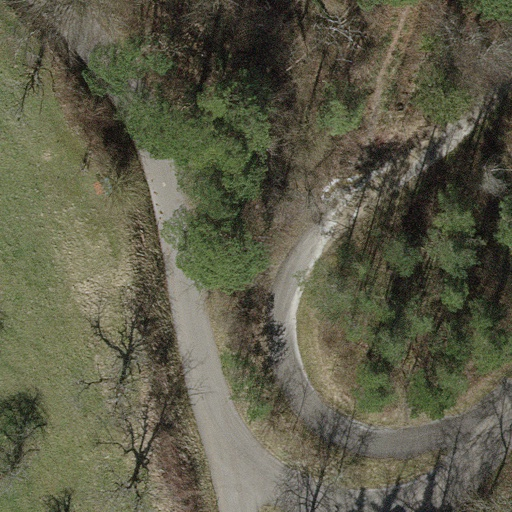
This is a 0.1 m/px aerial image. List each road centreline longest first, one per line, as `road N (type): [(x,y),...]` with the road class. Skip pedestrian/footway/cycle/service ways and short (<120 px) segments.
road 1 (unclassified): [(236,456),(211,388),(169,175),(105,54),(49,0)]
road 2 (track): [(351,211),(320,237),(287,296),(285,354),(309,408),(335,432),(409,445),(511,410)]
road 3 (unclassified): [(236,456),(286,490),(360,507),(436,505)]
road 4 (track): [(511,76),(462,132),(351,211)]
